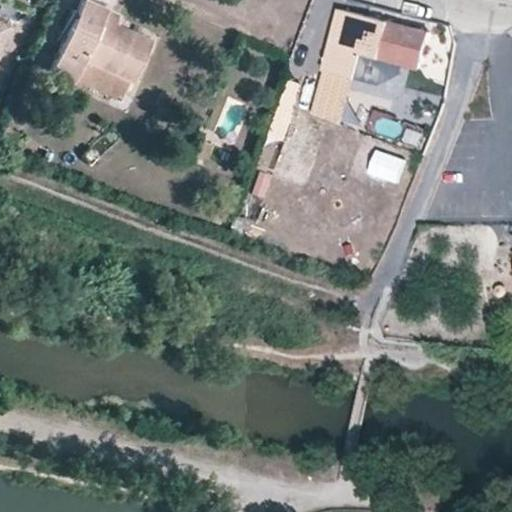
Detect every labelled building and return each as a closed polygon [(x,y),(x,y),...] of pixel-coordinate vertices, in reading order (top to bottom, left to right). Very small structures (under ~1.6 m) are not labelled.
[(109,98),(117,102),(127,80),(131,82),(150,40),(114,24),(117,16),(82,0),(81,0),(49,70),(72,81),(79,67),(90,72),(85,83),(110,96),(109,98)] [(429,31),(341,9),(325,69),(356,77),(363,53),(421,67),(429,31)] [(318,86),(312,111),(341,119),(348,94),(318,86)] [(293,118),(273,172),(305,184),(325,130),(293,118)] [(7,121),(0,137),(0,145),(15,152),(25,129),(7,121)] [(202,141),(197,153),(206,157),(212,144),(202,141)] [(363,176),(389,182),(397,149),(371,143),(363,176)]
